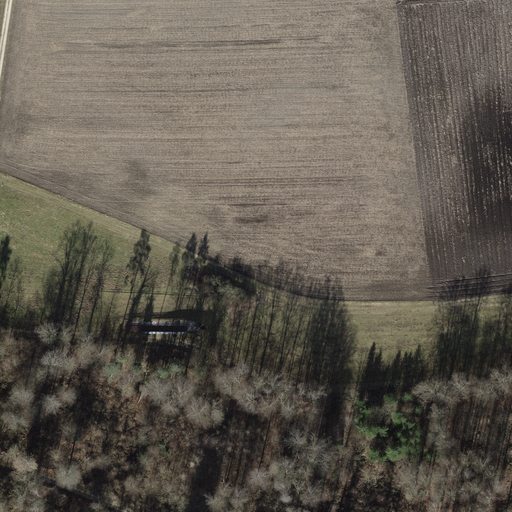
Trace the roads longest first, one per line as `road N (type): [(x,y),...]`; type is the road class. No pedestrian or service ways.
road 1 (track): [(511,374),(307,395),(267,388),(174,344),(0,333)]
road 2 (track): [(131,511),(0,461)]
